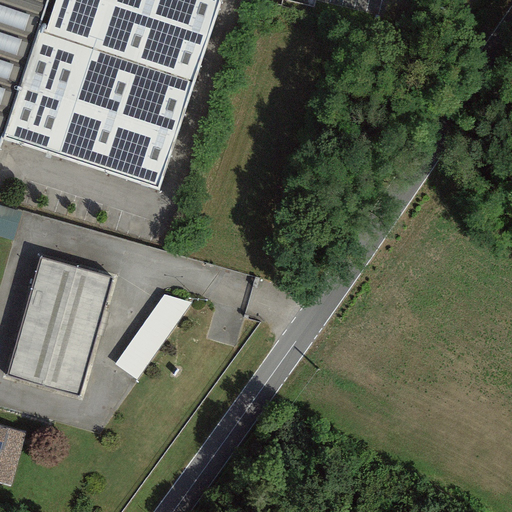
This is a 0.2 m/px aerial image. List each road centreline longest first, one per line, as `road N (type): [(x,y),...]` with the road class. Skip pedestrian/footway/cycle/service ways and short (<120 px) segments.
road 1 (tertiary): [(170,511),(511,27)]
road 2 (unknown): [(285,119),(309,320)]
